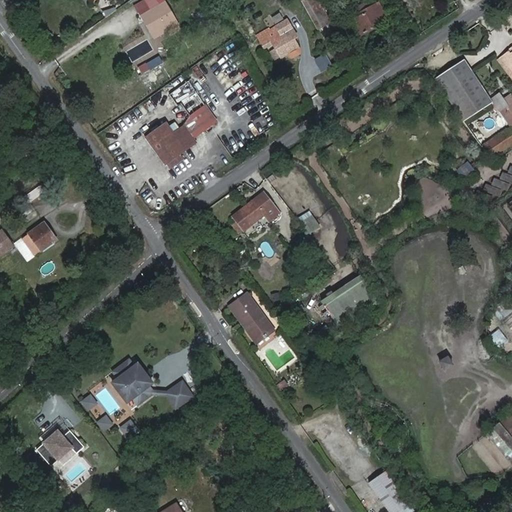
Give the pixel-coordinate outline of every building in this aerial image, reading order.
[(143,14),(148,22),(154,19),(162,32),(169,26),(171,29),(182,22),(165,0),(150,0),(154,5),(143,14)] [(318,0),(305,0),(320,29),(331,23),(318,0)] [(340,0),(339,1),(343,8),(348,5),(346,2),(344,0),(340,0)] [(367,11),(382,3),(380,0),(372,0),(363,5),(367,11)] [(368,14),(354,22),(362,37),(392,20),(382,2),(382,3),(367,11),(368,14)] [(154,19),(148,22),(160,38),(171,29),(169,26),(162,32),(154,19)] [(272,28),(261,35),(269,48),(275,44),(279,50),(274,52),(278,59),(283,56),(285,59),(291,55),(296,58),(304,53),(304,51),(297,39),(301,37),(291,19),(273,30),(272,28)] [(503,59),(511,72),(511,55),(511,56),(510,55),(503,59)] [(47,71),(58,68),(56,61),(45,64),(47,71)] [(492,106),(464,63),(435,81),(463,125),(492,106)] [(166,126),(146,140),(165,167),(196,145),(194,141),(217,124),(197,96),(181,107),(190,120),(185,128),(174,136),(166,126)] [(492,101),(509,124),(511,121),(511,115),(498,96),(492,101)] [(490,160),(511,146),(511,130),(483,148),(490,160)] [(165,167),(146,140),(144,142),(163,168),(165,167)] [(464,181),(476,172),(469,162),(456,170),(464,181)] [(493,177),(487,192),(503,199),(509,184),(493,177)] [(32,190),(37,197),(39,199),(46,194),(39,184),(32,190)] [(35,198),(30,191),(21,198),(26,205),(35,198)] [(265,194),(233,217),(237,222),(232,225),(239,235),(264,217),(269,223),(280,215),(265,194)] [(23,207),(26,205),(21,198),(18,201),(23,207)] [(475,198),(468,203),(473,210),(480,205),(475,198)] [(473,210),(468,203),(453,213),(458,220),(473,210)] [(302,222),(311,235),(322,228),(313,214),(302,222)] [(29,234),(42,252),(56,242),(43,223),(29,234)] [(319,250),(303,229),(296,234),(312,255),(319,250)] [(0,234),(0,256),(12,247),(2,233),(0,234)] [(34,258),(42,252),(29,234),(21,239),(34,258)] [(322,303),(341,331),(380,306),(361,278),(322,303)] [(274,303),(283,301),(280,292),(272,294),(274,303)] [(245,329),(255,344),(267,335),(265,333),(271,328),(260,312),(258,314),(254,308),(256,307),(247,293),(231,305),(247,327),(245,329)] [(498,331),(490,337),(499,348),(507,341),(498,331)] [(136,368),(131,361),(116,373),(121,379),(136,399),(141,405),(154,395),(156,394),(154,392),(151,387),(136,368)] [(155,384),(140,365),(136,368),(151,387),(155,384)] [(132,402),(136,399),(121,379),(117,383),(132,402)] [(285,382),(275,389),(278,394),(288,387),(285,382)] [(179,409),(193,399),(182,385),(170,394),(168,395),(170,397),(179,409)] [(93,394),(81,401),(88,412),(99,405),(93,394)] [(382,422),(381,402),(374,402),(375,422),(382,422)] [(140,413),(132,419),(138,428),(147,421),(140,413)] [(105,433),(116,425),(107,414),(97,422),(105,433)] [(83,447),(59,420),(28,447),(47,468),(56,460),(61,466),(83,447)] [(511,420),(487,439),(511,471),(511,420)] [(391,469),(385,473),(389,478),(395,474),(391,469)] [(387,511),(397,511),(408,505),(389,478),(385,473),(369,484),(387,511)]
